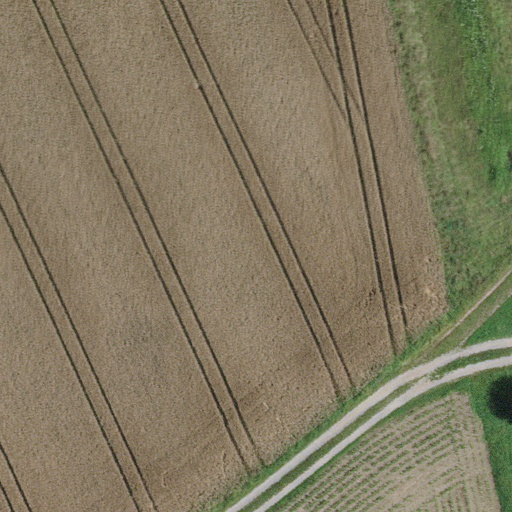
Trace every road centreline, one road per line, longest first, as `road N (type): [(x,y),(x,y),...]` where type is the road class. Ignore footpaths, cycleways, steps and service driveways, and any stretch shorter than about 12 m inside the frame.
road 1 (track): [(222,511),(383,392),(511,267)]
road 2 (track): [(383,392),(511,354)]
